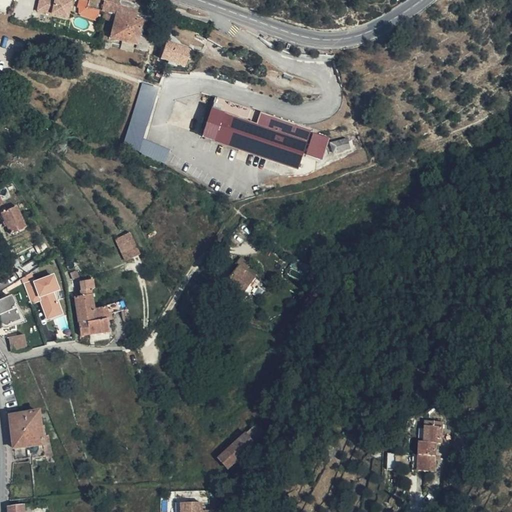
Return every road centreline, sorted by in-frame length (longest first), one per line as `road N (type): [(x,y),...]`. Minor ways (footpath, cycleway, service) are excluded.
road 1 (tertiary): [(202,0),(328,41),(386,23),(422,0)]
road 2 (residential): [(116,347),(11,355),(0,341)]
